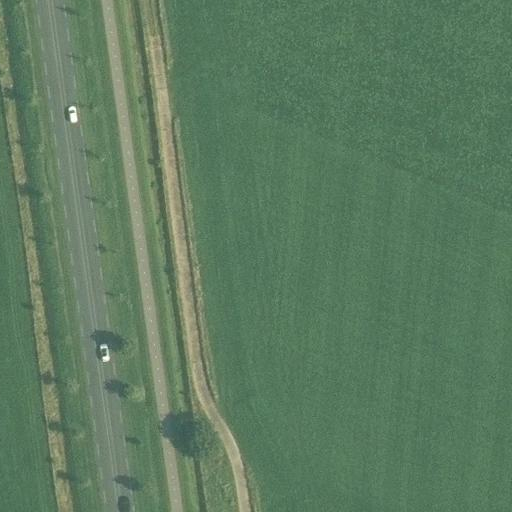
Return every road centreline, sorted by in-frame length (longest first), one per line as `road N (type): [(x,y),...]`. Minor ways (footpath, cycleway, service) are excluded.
road 1 (track): [(148,0),(198,386),(232,451),(244,511)]
road 2 (primary): [(120,511),(49,0)]
